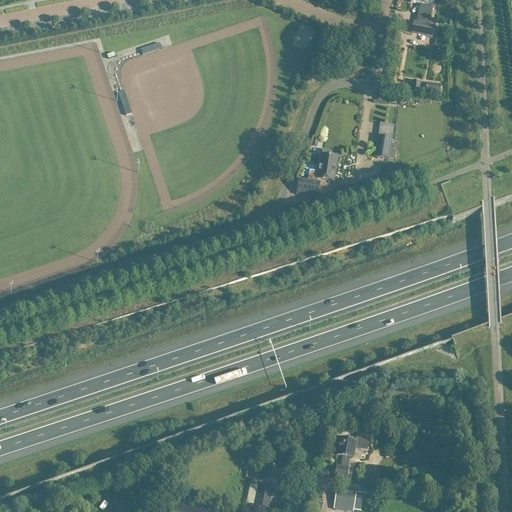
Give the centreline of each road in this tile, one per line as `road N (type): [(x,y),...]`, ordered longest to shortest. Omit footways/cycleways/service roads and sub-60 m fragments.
road 1 (motorway): [(511,240),(0,416)]
road 2 (motorway): [(0,448),(511,273)]
road 3 (unknown): [(278,202),(271,213),(0,296)]
road 4 (residential): [(278,202),(320,95),(339,83),(370,80),(378,36),(370,20)]
